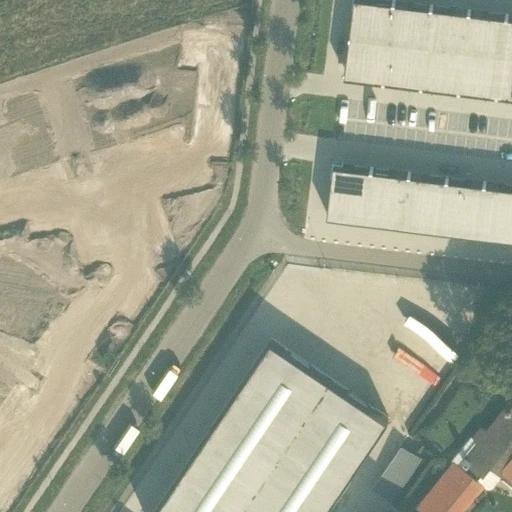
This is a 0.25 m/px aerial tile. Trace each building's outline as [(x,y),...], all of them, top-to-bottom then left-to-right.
[(355,0),(346,73),(511,94),(511,14),(393,0),(355,0)] [(511,237),(511,184),(333,162),(327,214),(511,237)] [(271,336),(152,511),(323,511),(388,416),(271,336)] [(511,402),(506,402),(506,406),(488,430),(482,428),(482,427),(476,435),(472,435),(460,449),(453,458),(485,483),(489,487),(492,486),(500,476),(511,486),(511,402)] [(426,460),(403,444),(373,487),(396,503),(426,460)] [(416,453),(426,460),(431,452),(423,446),(416,453)] [(454,460),(417,505),(425,511),(459,511),(483,484),(483,483),(455,459),(454,460)]
